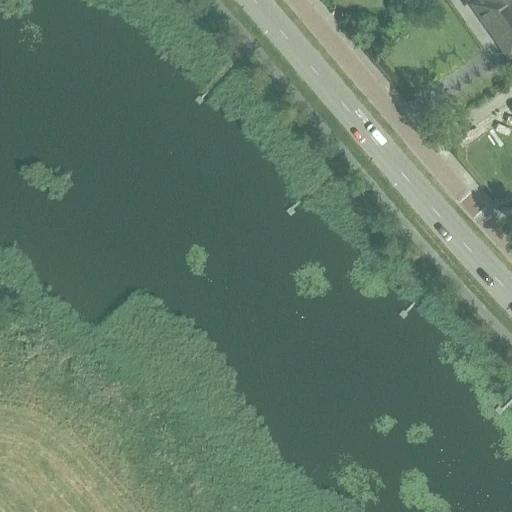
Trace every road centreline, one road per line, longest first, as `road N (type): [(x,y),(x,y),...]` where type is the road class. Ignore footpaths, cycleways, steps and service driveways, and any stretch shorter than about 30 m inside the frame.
road 1 (secondary): [(511,295),(253,0)]
road 2 (residential): [(511,248),(295,0)]
